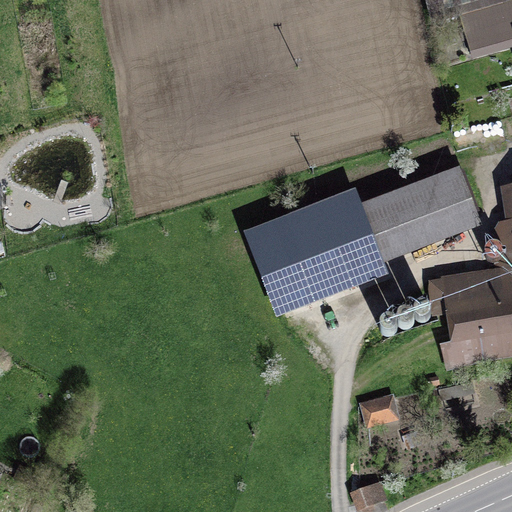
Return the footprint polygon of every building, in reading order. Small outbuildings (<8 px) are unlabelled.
[(501,0),(427,0),(434,22),(460,15),(471,54),(511,42),(511,0),(502,3),(501,0)] [(458,175),(261,251),(277,293),(474,217),(458,175)] [(511,227),(500,230),(505,264),(498,265),(499,275),(432,285),(436,314),(452,312),(457,342),(446,345),(452,367),(484,359),(484,357),(511,353),(511,227)] [(470,384),(441,391),(444,399),(472,393),(470,384)] [(392,399),(363,407),(368,426),(397,419),(392,399)] [(415,434),(405,438),(408,447),(419,443),(415,434)] [(379,485),(352,495),(358,511),(385,501),(379,485)]
